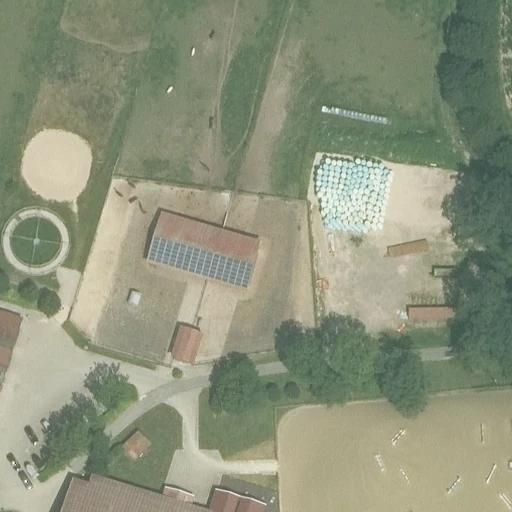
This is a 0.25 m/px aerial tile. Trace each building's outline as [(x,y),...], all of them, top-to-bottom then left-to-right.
[(256,253),(157,225),(142,273),(242,302),(256,253)] [(460,254),(354,260),(360,330),(465,325),(460,254)] [(0,378),(7,381),(23,326),(0,319),(0,378)] [(196,347),(176,339),(167,367),(186,373),(196,347)] [(120,450),(133,465),(151,449),(137,434),(120,450)] [(87,489),(84,497),(70,494),(64,511),(242,511),(211,503),(208,511),(185,511),(187,508),(161,500),(158,511),(87,489)]
